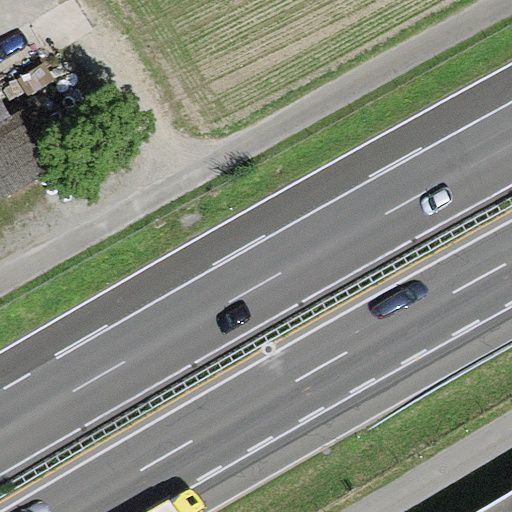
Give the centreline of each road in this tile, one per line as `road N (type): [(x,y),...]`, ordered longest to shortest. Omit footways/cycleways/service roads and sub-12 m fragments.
road 1 (motorway): [(511,144),(0,434)]
road 2 (residential): [(511,12),(0,291)]
road 3 (motorway): [(70,511),(511,260)]
